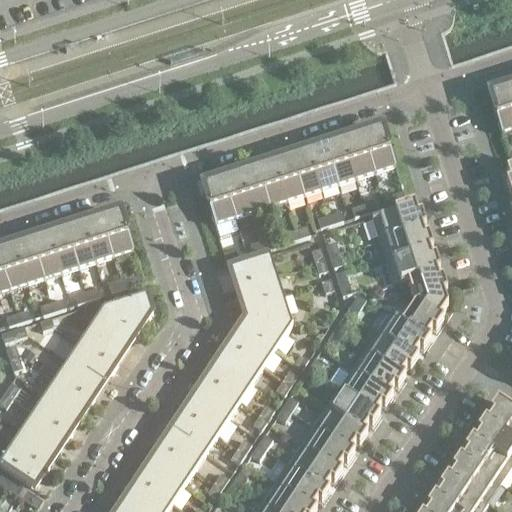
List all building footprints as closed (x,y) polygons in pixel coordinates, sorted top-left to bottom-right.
[(511,134),(511,99),(510,92),(489,99),(502,138),(511,134)] [(395,172),(384,138),(383,133),(362,140),(375,179),(395,172)] [(375,179),(362,140),(343,146),(345,151),(355,185),(375,179)] [(355,185),(345,151),(343,146),(330,150),(326,151),(338,191),(355,185)] [(338,191),(326,151),(309,157),(310,162),(321,196),(338,191)] [(321,196),(310,162),(309,157),(292,162),(304,202),(321,196)] [(304,202),(292,162),(274,168),(276,173),(287,207),(304,202)] [(287,207),(276,173),(274,168),(257,173),(270,213),(287,207)] [(270,213),(257,173),(240,179),(242,184),(253,218),(270,213)] [(253,218),(242,184),(240,179),(223,184),(235,224),(253,218)] [(235,224),(223,184),(202,191),(205,196),(204,196),(215,230),(235,224)] [(406,206),(403,196),(392,200),(395,209),(406,206)] [(378,215),(375,205),(363,209),(366,218),(378,215)] [(366,218),(363,209),(352,213),(355,222),(366,218)] [(426,230),(422,218),(418,219),(415,209),(372,223),(379,246),(426,230)] [(343,226),(340,216),(329,220),(332,229),(343,226)] [(134,256),(123,222),(121,217),(101,224),(113,263),(134,256)] [(332,229),(329,220),(317,223),(320,233),(332,229)] [(113,263),(101,224),(83,229),(85,235),(96,268),(113,263)] [(96,268),(85,235),(83,229),(66,235),(79,274),(96,268)] [(433,252),(431,247),(429,240),(425,241),(423,233),(426,232),(426,230),(379,246),(386,267),(433,252)] [(310,240),(307,231),(296,235),(299,244),(310,240)] [(79,274),(66,235),(49,240),(51,246),(62,279),(79,274)] [(299,244),(296,235),(284,238),(288,248),(299,244)] [(62,279),(51,246),(49,240),(32,246),(45,285),(62,279)] [(276,251),(273,242),(261,246),(264,255),(276,251)] [(45,285),(32,246),(15,251),(17,257),(27,290),(45,285)] [(264,255),(261,246),(250,249),(253,259),(264,255)] [(339,258),(336,247),(326,250),(330,261),(339,258)] [(27,290),(17,257),(15,251),(0,255),(0,264),(10,296),(27,290)] [(440,275),(436,262),(432,263),(430,255),(433,253),(433,252),(386,267),(394,290),(408,285),(437,276),(440,275)] [(325,265),(321,253),(311,256),(315,268),(325,265)] [(238,264),(235,254),(224,258),(227,267),(238,264)] [(343,270),(339,258),(330,261),(334,273),(343,270)] [(276,280),(270,259),(234,271),(229,273),(235,293),(276,280)] [(0,299),(10,296),(0,264),(0,299)] [(328,276),(325,265),(315,268),(319,279),(328,276)] [(349,287),(347,282),(345,275),(335,278),(339,290),(349,287)] [(447,297),(443,283),(439,284),(437,276),(408,285),(415,307),(448,311),(444,298),(447,297)] [(283,299),(276,280),(235,293),(242,313),(283,299)] [(135,291),(132,282),(120,285),(123,295),(135,291)] [(335,295),(331,284),(321,287),(325,298),(335,295)] [(123,295),(120,285),(109,289),(112,299),(123,295)] [(352,298),(349,287),(339,290),(343,301),(352,298)] [(100,302),(97,293),(86,296),(89,306),(100,302)] [(89,306),(86,296),(74,300),(77,310),(89,306)] [(138,339),(153,317),(147,299),(104,313),(102,316),(138,339)] [(292,330),(283,299),(242,313),(245,322),(292,330)] [(360,315),(366,305),(358,300),(351,310),(360,315)] [(63,304),(52,307),(55,317),(66,313),(63,304)] [(55,317),(52,307),(40,311),(43,320),(55,317)] [(444,325),(440,322),(448,311),(415,307),(403,325),(428,341),(433,334),(436,336),(444,325)] [(353,325),(360,315),(351,310),(345,320),(353,325)] [(32,324),(29,315),(17,318),(20,328),(32,324)] [(138,339),(102,316),(91,333),(127,356),(138,339)] [(428,341),(403,325),(390,316),(377,336),(418,364),(418,363),(415,360),(420,353),(423,355),(431,344),(428,341)] [(20,328),(17,318),(6,322),(9,332),(20,328)] [(275,356),(292,330),(245,322),(245,323),(239,332),(243,335),(275,356)] [(54,332),(51,323),(40,327),(43,336),(54,332)] [(343,341),(349,331),(341,325),(334,335),(343,341)] [(27,341),(26,338),(24,332),(13,335),(16,345),(27,341)] [(275,356),(243,335),(239,332),(228,349),(263,373),(275,356)] [(127,356),(91,333),(80,349),(116,373),(127,356)] [(16,345),(13,335),(2,339),(4,348),(16,345)] [(336,351),(343,341),(334,335),(327,345),(336,351)] [(418,364),(377,336),(364,355),(405,383),(406,382),(403,379),(407,372),(411,374),(418,364)] [(116,373),(80,349),(69,366),(104,390),(116,373)] [(263,373),(228,349),(216,366),(221,370),(252,390),(263,373)] [(405,383),(364,355),(351,374),(392,402),(393,401),(390,399),(395,391),(398,393),(405,383)] [(302,375),(309,365),(301,359),(294,369),(302,375)] [(317,379),(324,369),(315,364),(309,374),(317,379)] [(104,390),(69,366),(57,383),(93,407),(104,390)] [(252,390),(221,370),(216,366),(205,384),(240,408),(252,390)] [(310,389),(317,379),(309,374),(302,384),(310,389)] [(392,402),(351,374),(339,394),(379,421),(380,420),(377,418),(382,410),(385,413),(392,402)] [(291,391),(298,381),(289,376),(283,386),(291,391)] [(93,407),(57,383),(46,400),(82,424),(93,407)] [(240,408),(205,384),(193,401),(198,404),(229,425),(240,408)] [(284,401),(291,391),(283,386),(276,396),(284,401)] [(13,404),(20,394),(11,388),(5,398),(13,404)] [(379,421),(339,394),(326,413),(367,440),(368,439),(364,437),(369,430),(372,432),(379,421)] [(0,409),(6,414),(13,404),(5,398),(0,405),(0,409)] [(82,424),(46,400),(34,418),(70,442),(82,424)] [(229,425),(198,404),(193,401),(182,417),(218,442),(229,425)] [(292,417),(298,407),(290,402),(283,412),(292,417)] [(511,414),(498,405),(490,417),(494,419),(489,426),(488,427),(511,443),(511,414)] [(268,426),(275,416),(266,410),(260,420),(268,426)] [(285,427),(292,417),(283,412),(277,422),(285,427)] [(367,440),(326,413),(314,431),(355,458),(352,456),(357,448),(360,451),(367,440)] [(218,442),(182,417),(171,434),(176,437),(207,458),(218,442)] [(70,442),(34,418),(23,435),(59,458),(70,442)] [(261,436),(268,426),(260,420),(253,430),(261,436)] [(511,443),(488,427),(489,426),(485,424),(478,435),(481,438),(476,445),(475,446),(511,470),(511,443)] [(355,458),(314,431),(301,451),(342,478),(342,477),(339,475),(344,467),(347,470),(355,458)] [(207,458),(176,437),(171,434),(160,451),(195,475),(207,458)] [(59,458),(23,435),(12,451),(48,475),(59,458)] [(266,455),(273,445),(265,440),(258,450),(266,455)] [(511,472),(511,470),(475,446),(476,445),(473,443),(465,454),(468,457),(463,464),(463,465),(500,490),(511,472)] [(245,460),(252,450),(244,444),(237,454),(245,460)] [(260,465),(266,455),(258,450),(251,460),(260,465)] [(48,475),(12,451),(0,469),(35,493),(48,475)] [(195,475),(160,451),(148,468),(153,472),(184,493),(195,475)] [(342,478),(301,451),(288,469),(329,497),(330,496),(326,494),(331,486),(334,488),(342,478)] [(239,470),(245,460),(237,454),(230,464),(239,470)] [(500,490),(463,465),(463,464),(460,462),(452,473),(456,476),(451,483),(450,484),(488,509),(500,490)] [(184,493),(153,472),(148,468),(137,486),(172,510),(184,493)] [(329,497),(288,469),(275,488),(310,511),(314,511),(319,505),(322,507),(329,497)] [(223,494),(230,484),(221,478),(215,488),(223,494)] [(241,493),(248,483),(239,478),(233,487),(241,493)] [(0,489),(7,494),(12,485),(2,479),(0,482),(0,489)] [(485,511),(488,509),(450,484),(451,483),(448,481),(440,492),(443,495),(438,502),(437,503),(451,511),(485,511)] [(17,500),(22,492),(12,485),(7,494),(17,500)] [(170,511),(172,510),(137,486),(125,503),(130,506),(139,511),(170,511)] [(234,503),(241,493),(233,487),(226,497),(234,503)] [(216,504),(223,494),(215,488),(208,498),(216,504)] [(310,511),(275,488),(263,507),(269,511),(310,511)] [(30,509),(35,501),(27,495),(22,503),(30,509)] [(451,511),(437,503),(438,502),(435,500),(427,511),(428,511),(451,511)] [(34,511),(39,511),(43,506),(35,501),(30,509),(34,511)] [(139,511),(130,506),(125,503),(119,511),(139,511)]
